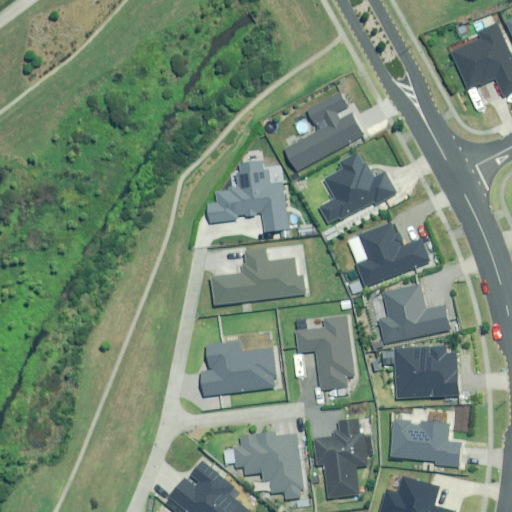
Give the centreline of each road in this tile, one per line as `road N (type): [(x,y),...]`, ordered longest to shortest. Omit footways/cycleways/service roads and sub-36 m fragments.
road 1 (residential): [(131,511),(166,419),(202,248)]
road 2 (tertiary): [(511,337),(498,277),(454,177)]
road 3 (tertiary): [(413,102),(384,81),(341,0)]
